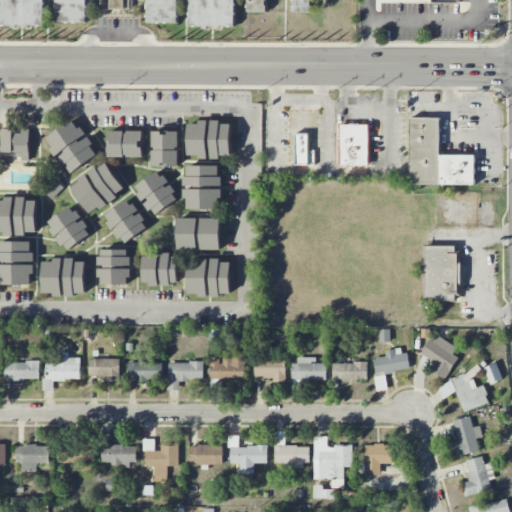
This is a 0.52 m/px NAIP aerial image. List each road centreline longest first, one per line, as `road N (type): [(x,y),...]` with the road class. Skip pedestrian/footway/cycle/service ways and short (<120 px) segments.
road 1 (secondary): [(511,67),(0,65)]
road 2 (residential): [(415,416),(0,414)]
